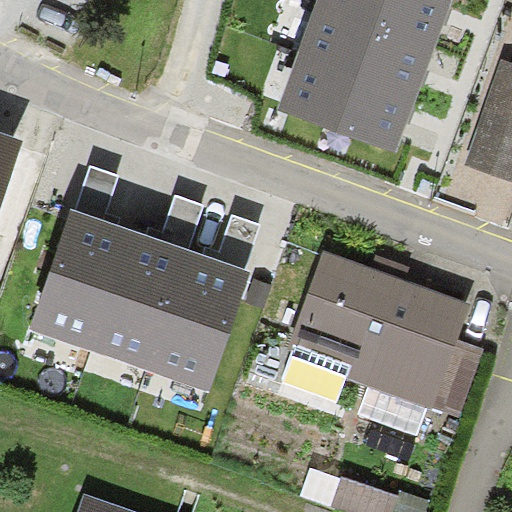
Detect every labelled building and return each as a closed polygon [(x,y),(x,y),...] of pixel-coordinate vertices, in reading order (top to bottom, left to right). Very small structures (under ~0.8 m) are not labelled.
[(436,46),(453,0),(314,0),(314,3),(436,46)] [(419,93),(436,46),(314,3),(297,50),(419,93)] [(400,147),(419,93),(297,50),(278,104),(400,147)] [(511,64),(502,61),(467,166),(511,183),(511,64)] [(0,139),(0,215),(24,148),(0,139)] [(111,230),(72,216),(30,336),(89,356),(131,237),(111,230)] [(154,245),(131,237),(89,356),(147,377),(190,257),(154,245)] [(390,278),(323,254),(290,349),(351,370),(347,381),(433,411),(457,342),(470,306),(390,278)] [(213,265),(190,257),(147,377),(209,399),(252,279),(213,265)] [(483,351),(457,342),(433,411),(459,420),(483,351)] [(126,511),(85,498),(80,511),(126,511)]
